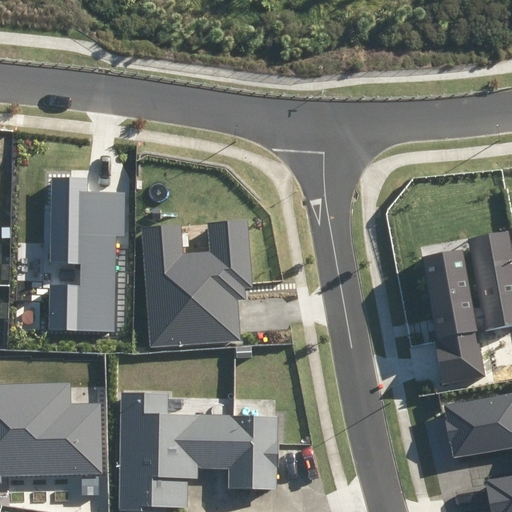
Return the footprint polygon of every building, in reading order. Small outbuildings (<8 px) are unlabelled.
[(123,234),(124,194),(86,193),(87,179),(52,178),(50,261),(66,262),(66,264),(80,265),(79,285),(50,285),(49,329),(112,330),(115,234),(123,234)] [(150,347),(241,341),(238,300),(246,300),(245,287),(253,287),(248,220),(208,223),(209,251),(183,252),(181,224),(142,227),(150,347)] [(511,324),(511,254),(508,231),(468,238),(480,306),(475,307),(465,247),(420,254),(442,383),(485,376),(476,325),(484,324),(485,329),(511,324)] [(1,476),(103,474),(101,403),(71,404),(70,383),(0,384),(0,483),(1,484),(1,476)] [(166,511),(167,507),(187,507),(188,478),(197,479),(198,468),(229,468),(229,488),(276,489),(277,467),(279,467),(280,415),(170,412),(171,392),(121,391),(119,511),(154,511),(166,511)] [(484,485),(489,511),(511,511),(511,393),(444,406),(448,424),(445,425),(448,444),(450,443),(453,458),(511,447),(511,475),(487,480),(487,484),(484,485)]
